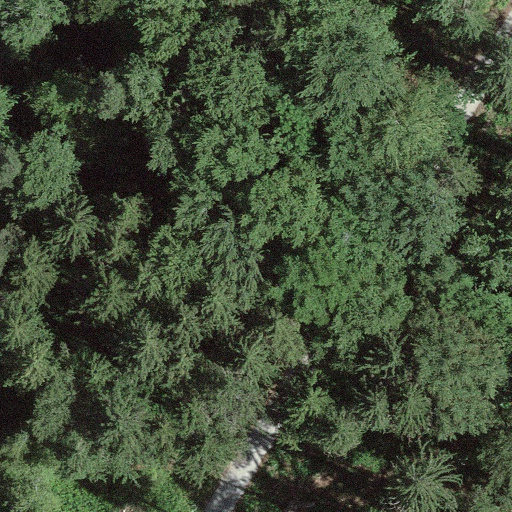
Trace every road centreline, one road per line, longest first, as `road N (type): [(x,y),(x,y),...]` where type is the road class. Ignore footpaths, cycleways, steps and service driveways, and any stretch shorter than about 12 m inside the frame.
road 1 (unclassified): [(224,511),(511,44)]
road 2 (track): [(328,0),(0,256)]
